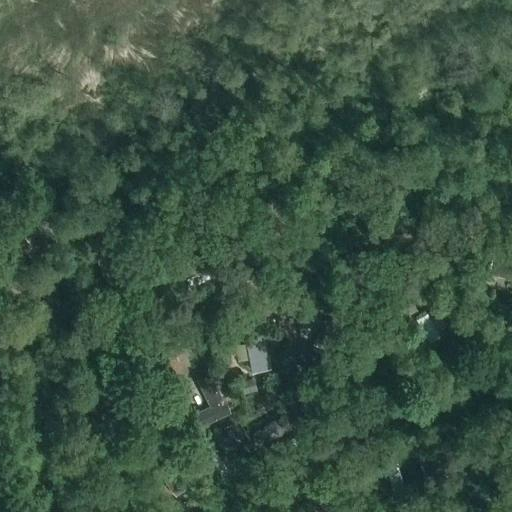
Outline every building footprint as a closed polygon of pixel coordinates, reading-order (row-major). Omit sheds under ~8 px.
[(26,204),(17,212),(22,219),(32,211),(26,204)] [(252,210),(248,216),(258,222),(262,216),(252,210)] [(511,260),(494,255),(488,273),(511,279),(511,260)] [(411,297),(402,302),(408,313),(417,308),(411,297)] [(429,311),(419,317),(431,340),(441,335),(429,311)] [(326,317),(310,352),(325,359),(341,323),(326,317)] [(271,367),(265,335),(245,339),(246,342),(237,344),(240,359),(249,357),(251,371),(271,367)] [(210,404),(195,413),(202,426),(218,418),(217,415),(230,408),(212,374),(198,381),(210,404)] [(254,377),(241,381),(244,393),(258,390),(254,377)] [(171,395),(141,393),(140,411),(170,413),(171,395)] [(251,419),(259,440),(292,426),(284,406),(251,419)] [(228,432),(219,439),(224,445),(233,438),(228,432)] [(295,436),(286,443),(291,449),(299,443),(295,436)] [(168,439),(162,443),(168,453),(174,449),(168,439)] [(212,444),(204,449),(222,474),(230,469),(212,444)] [(175,458),(158,471),(177,495),(194,483),(175,458)]
